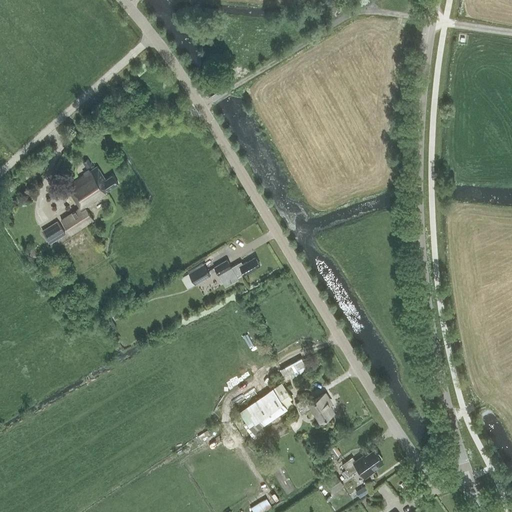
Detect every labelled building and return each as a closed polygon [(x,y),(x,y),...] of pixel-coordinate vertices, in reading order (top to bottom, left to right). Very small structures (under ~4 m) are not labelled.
[(113,113),(118,108),(115,104),(109,109),(113,113)] [(92,165),(88,159),(82,162),(87,169),(92,165)] [(106,192),(118,184),(113,175),(106,180),(97,166),(66,186),(80,209),(61,221),(70,235),(95,220),(86,207),(108,194),(106,192)] [(66,234),(57,221),(42,230),(50,244),(66,234)] [(244,274),(253,268),(260,264),(255,256),(248,260),(240,265),(238,262),(231,266),(227,259),(214,266),(218,274),(219,273),(225,284),(238,277),(237,276),(243,272),(244,274)] [(187,289),(210,275),(204,264),(180,278),(187,289)] [(111,332),(117,329),(111,318),(105,322),(111,332)] [(281,370),(285,377),(289,375),(291,379),(306,371),(303,366),(305,365),(301,358),(281,370)] [(264,424),(293,405),(288,397),(290,396),(281,382),(239,411),(247,423),(244,425),(254,441),(269,431),(264,424)] [(320,421),(334,412),(327,401),(329,400),(325,393),(310,403),(307,397),(295,404),(302,414),(312,408),(320,421)] [(340,453),(335,445),(330,448),(336,457),(340,453)] [(342,464),(346,470),(342,472),(347,480),(351,477),(350,475),(358,469),(362,475),(373,467),(374,468),(382,462),(374,450),(365,457),(364,456),(355,461),(352,457),(342,464)] [(343,485),(337,476),(327,482),(334,492),(343,485)] [(358,490),(362,496),(369,491),(365,485),(358,490)] [(267,500),(252,509),(253,511),(264,511),(271,508),(267,500)]
